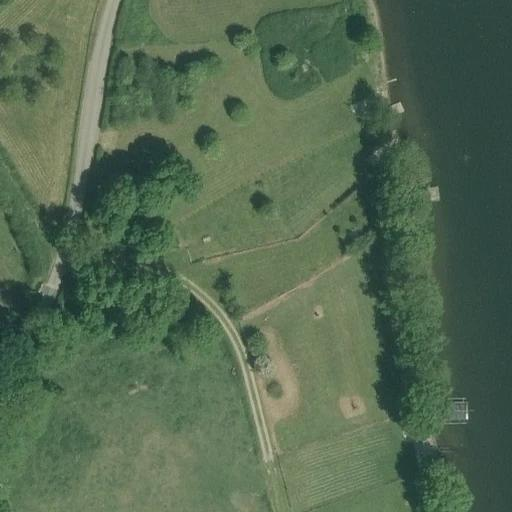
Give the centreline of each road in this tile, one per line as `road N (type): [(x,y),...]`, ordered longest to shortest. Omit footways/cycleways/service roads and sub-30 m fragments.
road 1 (unclassified): [(0,393),(50,292),(117,0)]
road 2 (unknown): [(58,256),(154,258),(195,281),(218,316),(289,511)]
